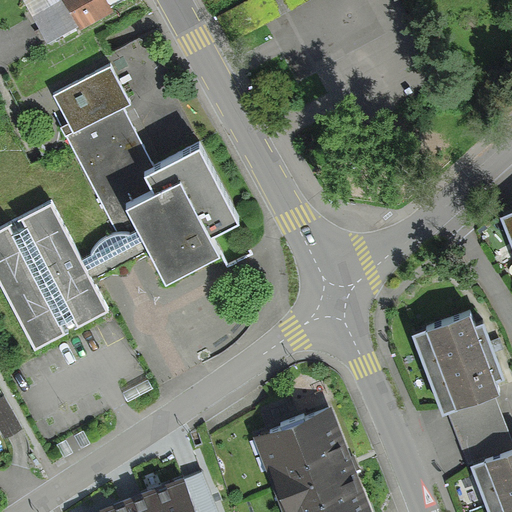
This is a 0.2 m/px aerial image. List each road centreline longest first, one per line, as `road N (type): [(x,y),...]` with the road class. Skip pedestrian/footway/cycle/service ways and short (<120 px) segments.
road 1 (residential): [(23,511),(336,301)]
road 2 (residential): [(171,0),(336,301)]
road 3 (residential): [(336,301),(511,150)]
road 4 (residential): [(336,301),(425,511)]
